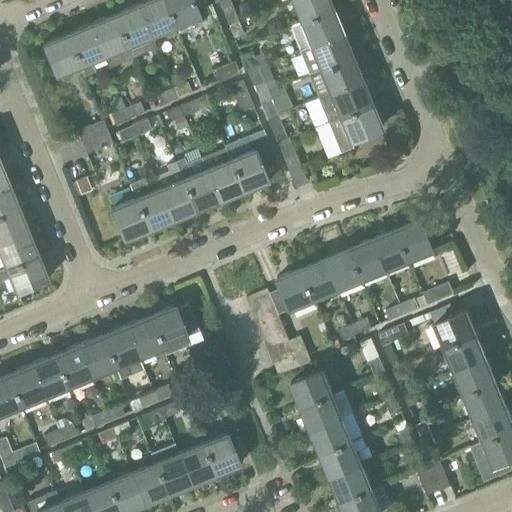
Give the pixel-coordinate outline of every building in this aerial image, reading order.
[(162,0),(145,0),(137,4),(150,35),(163,30),(166,38),(177,34),(162,0)] [(162,0),(177,34),(183,32),(201,24),(198,16),(191,0),(162,0)] [(327,0),(290,0),(300,22),(331,9),(327,0)] [(137,4),(113,14),(130,55),(136,53),(141,52),(149,49),(154,46),(149,36),(150,35),(137,4)] [(221,9),(227,24),(237,19),(231,5),(221,9)] [(300,22),(288,27),(298,51),(341,33),(331,9),(300,22)] [(113,14),(89,23),(103,55),(107,65),(108,69),(125,58),(126,61),(131,59),(130,56),(130,55),(113,14)] [(237,19),(227,24),(233,38),(243,34),(237,19)] [(89,23),(66,33),(79,65),(84,76),(95,71),(90,60),(103,55),(89,23)] [(43,42),(41,43),(55,75),(57,74),(79,65),(66,33),(44,42),(43,42)] [(341,33),(298,51),(307,74),(319,69),(351,56),(341,33)] [(241,57),(247,71),(257,67),(266,63),(262,53),(253,57),(251,52),(241,57)] [(329,92),(317,97),(317,98),(360,80),(351,56),(319,69),(329,92)] [(233,60),(211,69),(216,81),(238,72),(233,60)] [(257,67),(247,71),(253,86),(263,81),(257,67)] [(242,80),(230,84),(240,110),(252,105),(242,80)] [(360,80),(317,98),(327,121),(370,104),(360,80)] [(172,88),(176,98),(190,92),(186,82),(172,88)] [(172,88),(157,94),(161,104),(176,98),(172,88)] [(179,105),(183,115),(198,109),(193,99),(179,105)] [(260,104),(266,119),(277,114),(271,100),(260,104)] [(124,107),(129,117),(143,111),(139,101),(124,107)] [(370,104),(327,121),(327,122),(340,153),(351,148),(348,141),(381,128),(380,126),(379,126),(370,104)] [(183,115),(179,105),(164,111),(169,121),(183,115)] [(129,117),(124,107),(110,113),(114,124),(129,117)] [(277,114),(266,119),(272,133),(283,129),(277,114)] [(76,130),(81,142),(107,131),(102,119),(76,130)] [(132,125),(136,135),(150,129),(146,119),(132,125)] [(136,135),(132,125),(117,131),(121,141),(136,135)] [(107,131),(81,142),(86,153),(111,143),(107,131)] [(251,149),(229,158),(242,190),(264,181),(266,180),(259,163),(274,157),(265,136),(249,143),(252,148),(251,149)] [(288,137),(276,142),(287,168),(299,163),(288,137)] [(224,147),(201,157),(205,168),(218,200),(242,190),(229,158),(226,151),(224,147)] [(184,157),(174,161),(194,209),(218,200),(205,168),(201,157),(186,163),(184,157)] [(168,170),(153,176),(158,188),(171,219),(194,209),(174,161),(165,164),(167,169),(168,170)] [(86,177),(75,181),(80,196),(92,191),(86,177)] [(143,177),(128,184),(134,197),(147,229),(171,219),(158,188),(149,191),(143,177)] [(0,214),(17,207),(7,184),(0,186),(0,214)] [(112,206),(110,207),(123,239),(125,239),(125,238),(147,229),(134,197),(112,207),(112,206)] [(17,207),(0,214),(0,241),(27,231),(17,207)] [(396,228),(409,260),(431,251),(433,250),(420,218),(418,218),(418,219),(396,228)] [(396,228),(372,238),(385,269),(409,260),(396,228)] [(27,231),(0,241),(0,255),(5,267),(37,255),(27,231)] [(372,238),(348,248),(362,279),(385,269),(372,238)] [(348,248),(325,257),(338,289),(362,279),(348,248)] [(5,267),(0,268),(0,281),(9,277),(14,290),(15,292),(47,279),(46,277),(37,255),(5,267)] [(325,257),(301,267),(314,299),(338,289),(325,257)] [(279,276),(277,277),(281,288),(290,309),(292,308),(314,299),(301,267),(279,276)] [(448,282),(422,292),(427,304),(453,294),(448,282)] [(267,288),(246,297),(251,308),(272,299),(269,292),(267,288)] [(414,298),(400,304),(404,314),(418,308),(415,299),(414,298)] [(251,308),(255,319),(277,310),(272,299),(251,308)] [(170,306),(148,315),(161,346),(189,345),(186,337),(198,332),(187,305),(175,310),(172,304),(170,305),(170,306)] [(400,304),(385,310),(389,320),(404,314),(400,304)] [(277,310),(255,319),(260,330),(281,321),(278,314),(277,310)] [(435,323),(434,323),(435,325),(445,347),(476,334),(467,312),(467,310),(454,315),(435,323)] [(148,315),(125,325),(138,356),(161,346),(148,315)] [(367,317),(353,323),(357,334),(371,328),(367,317)] [(265,341),(286,332),(281,321),(260,330),(265,341)] [(353,323),(338,330),(342,340),(354,335),(357,334),(353,323)] [(404,323),(378,334),(383,345),(391,342),(408,335),(404,323)] [(125,325),(101,334),(114,366),(120,380),(130,376),(124,361),(137,356),(138,356),(125,325)] [(290,343),(289,340),(286,332),(265,341),(269,352),(290,343)] [(101,334),(77,344),(90,376),(114,366),(101,334)] [(476,334),(445,347),(454,371),(486,358),(476,334)] [(295,354),(300,366),(311,361),(301,336),(289,340),(290,343),(295,354)] [(290,343),(269,352),(274,363),(295,354),(290,343)] [(77,344),(54,354),(67,385),(90,376),(77,344)] [(204,350),(193,355),(203,381),(215,376),(204,350)] [(54,354),(30,364),(43,395),(67,385),(54,354)] [(295,354),(274,363),(279,375),(300,366),(295,354)] [(379,357),(369,361),(375,376),(385,372),(379,357)] [(486,358),(454,371),(464,394),(496,382),(486,358)] [(30,364),(6,373),(19,405),(43,395),(30,364)] [(323,369),(291,383),(291,385),(292,384),(301,407),(333,394),(324,371),(323,369)] [(0,412),(19,405),(6,373),(0,375),(0,412)] [(396,378),(402,392),(412,388),(407,374),(396,378)] [(389,381),(379,385),(385,400),(395,396),(389,381)] [(496,382),(464,394),(474,418),(506,405),(496,382)] [(206,388),(210,398),(217,414),(229,409),(218,383),(206,388)] [(167,384),(152,390),(156,400),(171,394),(167,384)] [(206,388),(190,395),(194,405),(210,398),(206,388)] [(418,402),(412,388),(402,392),(408,407),(418,402)] [(142,406),(156,400),(152,390),(137,396),(142,406)] [(342,417),(333,394),(301,407),(311,430),(342,417)] [(395,396),(385,400),(391,414),(401,410),(395,396)] [(174,402),(159,408),(163,418),(178,412),(174,402)] [(105,409),(109,420),(123,414),(119,403),(105,409)] [(484,442),(511,430),(511,420),(506,405),(474,418),(484,442)] [(149,424),(163,418),(159,408),(145,414),(149,424)] [(109,420),(105,409),(90,416),(94,426),(109,420)] [(342,417),(311,430),(321,454),(363,437),(353,413),(342,417)] [(126,421),(112,427),(116,437),(131,431),(126,421)] [(426,421),(416,425),(422,440),(432,435),(426,421)] [(72,423),(57,429),(61,439),(76,433),(72,423)] [(102,443),(116,437),(112,427),(97,433),(102,443)] [(408,428),(398,433),(404,447),(414,443),(408,428)] [(47,445),(61,439),(57,429),(43,435),(47,445)] [(474,446),(471,448),(484,481),(488,479),(511,469),(511,466),(509,460),(511,458),(511,430),(484,442),(474,446)] [(223,433),(201,442),(214,474),(236,464),(236,465),(238,464),(225,432),(223,432),(223,433)] [(5,435),(0,437),(0,457),(4,466),(16,461),(5,435)] [(432,435),(422,440),(428,454),(438,450),(432,435)] [(330,478),(362,465),(356,451),(367,446),(363,437),(321,454),(330,478)] [(65,447),(69,457),(83,451),(79,441),(65,447)] [(201,442),(177,452),(190,483),(214,474),(201,442)] [(414,443),(404,447),(410,462),(420,457),(414,443)] [(54,463),(69,457),(65,447),(50,453),(54,463)] [(175,447),(152,456),(154,462),(167,493),(190,483),(177,452),(175,447)] [(432,463),(428,465),(439,491),(450,486),(439,460),(432,463)] [(154,462),(130,471),(143,503),(167,493),(154,462)] [(372,488),(362,465),(330,478),(340,501),(372,488)] [(424,466),(416,470),(427,496),(439,491),(428,465),(424,466)] [(130,471),(106,481),(118,511),(120,511),(143,503),(130,471)] [(118,511),(106,481),(83,491),(91,511),(118,511)] [(372,488),(340,501),(344,511),(382,511),(391,509),(380,485),(372,488)] [(55,490),(26,502),(29,511),(30,511),(35,510),(35,511),(63,511),(59,501),(55,490)] [(91,511),(83,491),(59,501),(63,511),(91,511)] [(9,511),(13,511),(7,496),(0,498),(0,507),(1,511),(9,511)]
